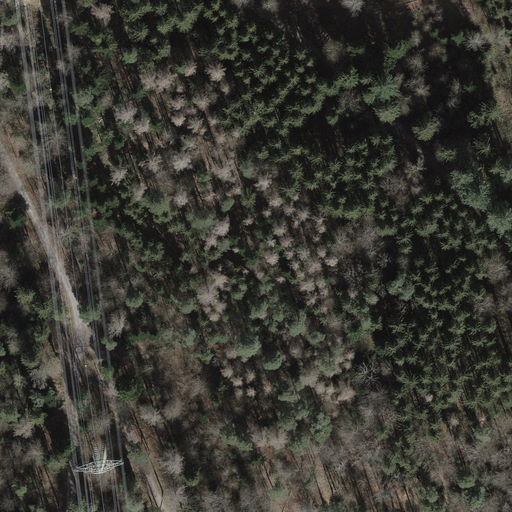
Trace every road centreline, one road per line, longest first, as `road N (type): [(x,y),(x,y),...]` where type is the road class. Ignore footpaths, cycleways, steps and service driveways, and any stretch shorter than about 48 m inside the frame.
road 1 (track): [(289,28),(396,113),(511,246)]
road 2 (track): [(0,147),(84,325)]
road 3 (track): [(84,325),(67,511)]
road 4 (track): [(84,325),(154,497)]
road 5 (track): [(301,0),(371,11),(428,0)]
